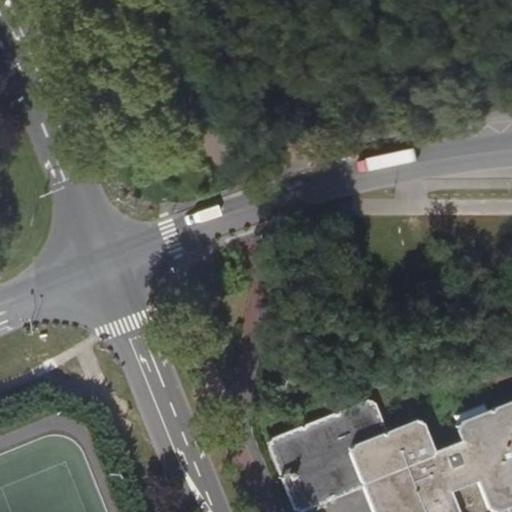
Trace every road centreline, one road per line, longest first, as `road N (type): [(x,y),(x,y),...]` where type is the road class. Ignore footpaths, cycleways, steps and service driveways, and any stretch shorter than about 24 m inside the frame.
road 1 (residential): [(115,263),(273,194),(511,151)]
road 2 (unclassified): [(180,258),(290,218),(434,184),(511,185)]
road 3 (tertiary): [(11,0),(115,263)]
road 4 (tertiary): [(115,263),(211,511)]
road 5 (tertiary): [(0,309),(115,263)]
